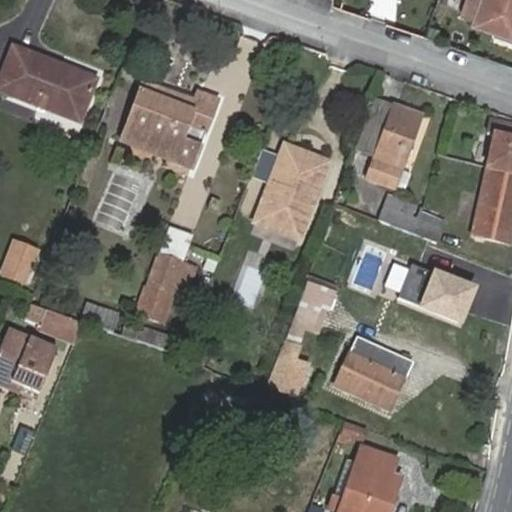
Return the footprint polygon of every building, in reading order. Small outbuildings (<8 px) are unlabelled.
[(511,36),(511,0),(465,0),(461,13),(475,19),(474,22),(511,36)] [(61,75),(65,67),(14,47),(0,81),(0,89),(79,121),(95,79),(74,71),(70,78),(61,75)] [(74,71),(65,67),(61,75),(70,78),(74,71)] [(162,101),(166,92),(144,83),(124,134),(176,154),(173,162),(193,170),(201,150),(184,143),(192,124),(210,130),(221,101),(200,93),(196,103),(192,113),(162,101)] [(196,103),(166,92),(162,101),(192,113),(196,103)] [(392,106),(374,99),(354,151),(373,158),(392,106)] [(420,117),(392,106),(373,158),(365,178),(394,189),(420,117)] [(511,126),(490,121),(487,135),(493,136),(474,236),(510,244),(511,234),(511,126)] [(176,154),(124,134),(121,142),(173,162),(176,154)] [(281,146),(278,156),(297,163),(307,155),(281,146)] [(278,156),(261,149),(251,173),(269,180),(278,156)] [(297,163),(278,156),(269,180),(253,224),(274,232),(282,225),(301,232),(309,210),(307,210),(309,204),(312,204),(327,163),(307,155),(297,163)] [(378,224),(395,230),(405,234),(414,206),(387,197),(378,224)] [(441,233),(416,223),(412,236),(437,245),(441,233)] [(298,241),(301,232),(282,225),(274,232),(298,241)] [(149,284),(173,294),(185,264),(160,254),(149,284)] [(185,264),(173,294),(185,299),(197,268),(185,264)] [(328,312),(336,292),(309,281),(292,324),(302,329),(317,335),(326,312),(328,312)] [(87,304),(80,322),(83,323),(114,334),(118,314),(87,304)] [(74,343),(83,323),(80,322),(46,311),(39,329),(74,343)] [(296,344),(302,329),(292,324),(286,340),(296,344)] [(163,348),(168,334),(145,327),(141,341),(163,348)] [(0,350),(0,376),(25,387),(39,393),(55,351),(9,330),(0,350)] [(299,344),(296,344),(286,340),(269,384),(294,394),(307,362),(294,357),(299,344)] [(345,391),(361,342),(358,341),(338,387),(345,391)] [(409,363),(361,342),(345,391),(389,410),(409,363)] [(0,387),(21,397),(25,387),(0,376),(0,387)] [(388,511),(400,479),(391,475),(395,461),(360,449),(339,511),(388,511)]
